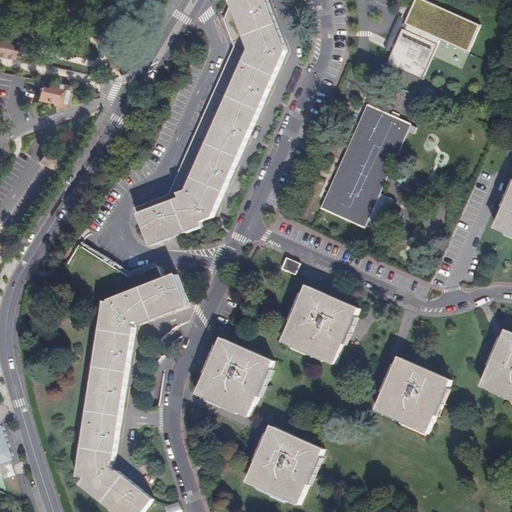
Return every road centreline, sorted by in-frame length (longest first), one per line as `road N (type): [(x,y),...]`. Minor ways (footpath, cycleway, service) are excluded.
road 1 (tertiary): [(195,0),(13,292),(6,361),(25,432)]
road 2 (residential): [(198,0),(216,50),(160,180),(119,212),(116,231),(123,246),(153,255),(230,257)]
road 3 (residential): [(230,257),(325,52),(320,0)]
road 4 (residential): [(230,257),(175,402),(178,455),(197,511)]
